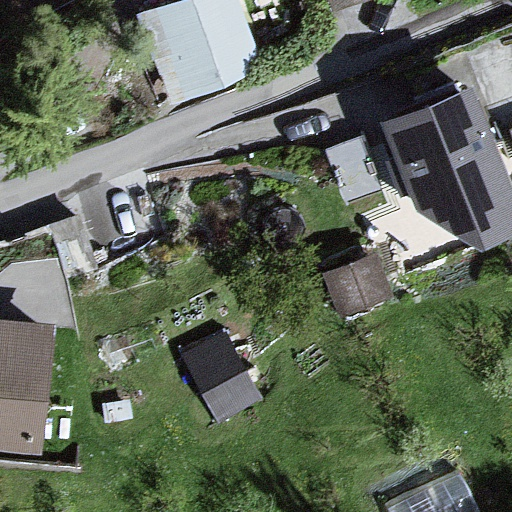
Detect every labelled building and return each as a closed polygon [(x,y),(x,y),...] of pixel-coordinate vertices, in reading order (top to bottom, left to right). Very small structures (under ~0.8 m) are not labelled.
[(236,0),(165,0),(135,12),(170,103),(263,67),(236,0)] [(511,187),(473,88),(383,122),(416,210),(484,251),(511,237),(511,187)] [(379,251),(319,273),(335,318),(395,297),(379,251)] [(59,319),(0,312),(0,449),(44,454),(59,319)] [(463,462),(390,489),(398,511),(452,511),(478,503),(463,462)]
